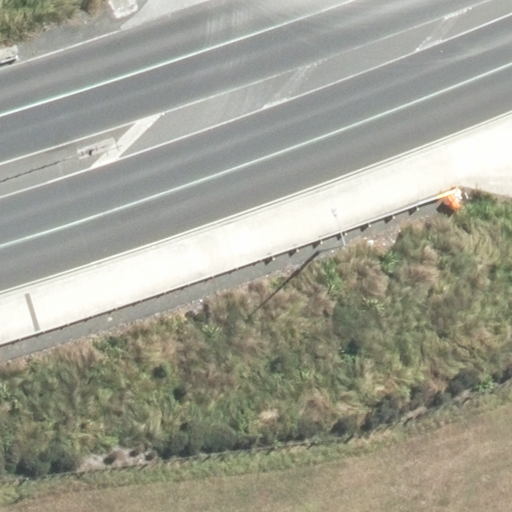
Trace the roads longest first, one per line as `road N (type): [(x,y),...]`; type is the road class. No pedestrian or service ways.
road 1 (trunk): [(511,43),(273,135),(0,223)]
road 2 (trunk): [(0,94),(280,0)]
road 3 (track): [(232,0),(273,135)]
